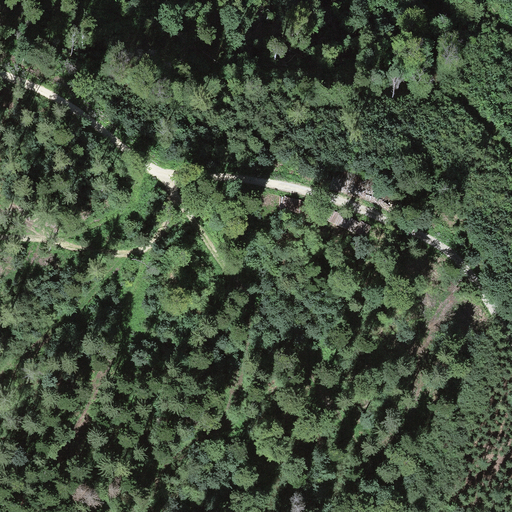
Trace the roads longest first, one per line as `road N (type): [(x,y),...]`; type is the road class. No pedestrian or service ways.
road 1 (track): [(154,170),(273,183),(389,220),(446,249),(511,341)]
road 2 (track): [(435,511),(170,192)]
road 3 (track): [(0,492),(54,458),(82,417),(145,247)]
road 4 (track): [(0,71),(88,116),(154,170)]
